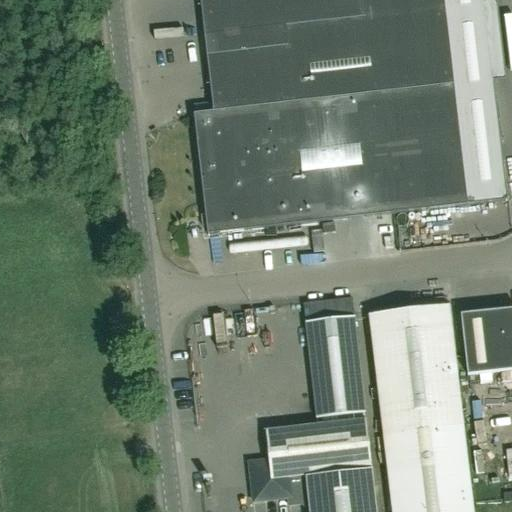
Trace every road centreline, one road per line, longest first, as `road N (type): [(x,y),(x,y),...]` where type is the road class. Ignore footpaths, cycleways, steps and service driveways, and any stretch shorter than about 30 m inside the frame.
road 1 (unclassified): [(147,301),(511,255)]
road 2 (unclassified): [(147,301),(112,0)]
road 3 (unclassified): [(171,511),(147,301)]
